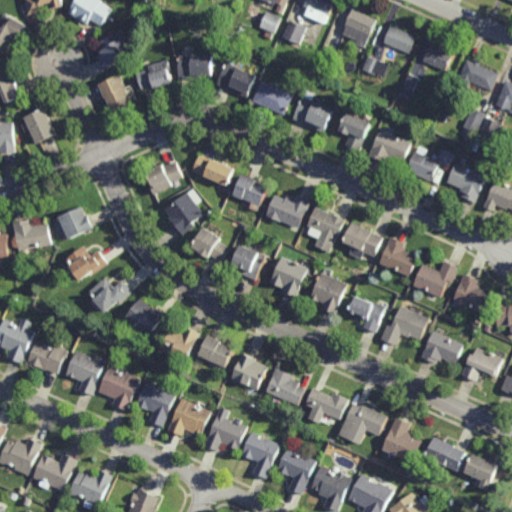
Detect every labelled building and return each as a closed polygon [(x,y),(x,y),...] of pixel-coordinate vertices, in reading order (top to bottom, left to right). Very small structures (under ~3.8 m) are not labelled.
[(63,0),(66,8),(55,11),(54,7),(42,10),(43,12),(29,16),(24,0),(63,0)] [(99,0),(103,2),(102,3),(113,10),(102,27),(90,20),(87,25),(69,13),(77,0),(99,0)] [(290,0),(284,15),(282,14),(281,17),(282,17),(275,34),(260,28),(268,11),(275,15),(276,12),(259,5),(261,0),(290,0)] [(326,24),(306,15),(309,9),(305,7),(308,0),(333,0),(336,1),(326,24)] [(366,48),(356,44),(358,40),(344,34),(348,26),(347,26),(354,10),(378,20),(366,48)] [(10,57),(6,54),(5,56),(0,53),(0,22),(5,14),(27,27),(10,57)] [(300,45),(284,37),(290,21),(307,28),(300,45)] [(411,53),(386,42),(392,27),(417,38),(411,53)] [(120,36),(121,35),(124,39),(123,40),(129,50),(117,57),(120,61),(107,69),(99,57),(104,54),(102,52),(104,50),(99,43),(117,31),(120,36)] [(271,40),(265,37),(267,31),(273,34),(271,40)] [(447,70),(425,60),(432,43),(454,53),(447,70)] [(215,75),(202,75),(202,80),(180,79),(181,55),(194,55),(194,54),(215,54),(215,75)] [(377,74),(364,69),(370,55),(382,61),(377,74)] [(476,61),(477,59),(483,61),(482,64),(501,73),(492,90),(472,81),(469,87),(461,83),(463,77),(460,75),(469,57),(476,61)] [(157,87),(156,86),(143,90),(138,73),(150,70),(149,66),(168,60),(174,82),(157,87)] [(238,67),(239,66),(259,75),(248,98),(218,84),(228,63),(238,67)] [(14,82),(17,81),(23,96),(8,102),(4,92),(0,93),(0,66),(6,64),(14,82)] [(327,74),(320,70),(323,65),(330,69),(327,74)] [(413,91),(404,87),(409,73),(419,77),(413,91)] [(133,102),(113,111),(107,97),(106,97),(100,84),(120,75),(133,102)] [(511,80),(511,111),(511,110),(498,105),(508,79),(511,80)] [(286,115),(255,100),(264,80),(295,95),(286,115)] [(408,100),(402,97),(405,91),(411,94),(408,100)] [(316,101),(316,100),(335,109),(325,132),(295,119),(301,104),(302,101),(303,102),(305,97),(316,101)] [(475,138),(474,137),(472,141),(465,138),(467,135),(465,134),(468,128),(465,127),(474,106),(487,112),(475,138)] [(39,144),(26,117),(45,107),(58,134),(39,144)] [(373,121),(366,137),(367,137),(361,151),(347,144),(351,136),(340,131),(345,119),(346,116),(347,117),(350,110),(373,121)] [(493,143),(484,139),(481,145),(478,151),(474,149),(480,138),(478,137),(488,116),(503,123),(493,143)] [(16,153),(2,154),(1,148),(0,148),(0,123),(14,122),(16,153)] [(405,162),(391,156),(390,158),(387,157),(385,161),(371,155),(374,148),(383,128),(413,142),(405,162)] [(450,166),(442,162),(433,181),(409,170),(417,151),(441,162),(443,158),(440,157),(444,148),(455,154),(450,166)] [(214,161),(215,158),(236,167),(230,182),(229,185),(195,171),(201,155),(214,161)] [(478,202),(464,196),(466,192),(462,190),(463,188),(450,181),(459,161),(489,175),(481,194),(482,194),(478,202)] [(185,177),(172,183),(174,187),(155,195),(151,186),(154,184),(148,171),(166,163),(167,166),(178,162),(185,177)] [(261,205),(244,198),(244,199),(234,194),(244,173),(257,179),(257,180),(270,186),(261,205)] [(508,183),(509,182),(511,184),(511,207),(510,207),(509,210),(499,205),(497,211),(487,206),(499,179),(508,183)] [(184,236),(171,218),(172,217),(167,210),(190,193),(206,214),(194,223),(196,226),(184,236)] [(287,199),(288,195),(297,198),(298,196),(311,201),(300,228),(282,221),(282,222),(267,216),(276,195),(287,199)] [(87,216),(90,215),(96,229),(71,239),(68,232),(60,235),(56,223),(63,221),(61,216),(83,207),(87,216)] [(334,214),(334,213),(347,219),(338,239),(337,238),(331,252),(317,246),(323,232),(309,226),(317,207),(334,214)] [(30,224),(34,223),(35,225),(49,223),(53,245),(20,251),(15,223),(29,220),(30,224)] [(377,257),(345,243),(354,222),(374,231),(374,232),(386,237),(377,257)] [(221,243),(231,249),(223,262),(213,256),(212,258),(202,252),(202,251),(195,247),(198,243),(197,242),(199,239),(200,240),(208,227),(224,238),(221,243)] [(8,258),(4,258),(0,258),(0,234),(9,234),(8,258)] [(411,276),(382,263),(391,243),(390,243),(393,236),(407,243),(406,246),(409,248),(408,250),(421,256),(411,276)] [(266,263),(265,262),(258,280),(238,271),(240,266),(234,264),(243,244),(261,252),(261,253),(267,256),(266,259),(267,259),(266,263)] [(93,256),(101,251),(110,263),(96,273),(95,272),(83,280),(68,259),(86,246),(93,256)] [(300,290),(302,291),(299,298),(284,292),(287,287),(285,286),(284,288),(272,283),(284,256),(310,268),(300,290)] [(455,282),(451,280),(443,298),(416,285),(425,264),(442,271),(447,261),(461,267),(455,282)] [(350,284),(336,314),(324,308),(326,304),(320,301),(313,298),(321,279),(320,279),(321,275),(323,276),(324,272),(350,284)] [(486,314),(455,301),(466,274),(480,280),(478,283),(483,285),(482,288),(495,294),(486,314)] [(116,287),(125,280),(136,293),(121,305),(119,303),(107,313),(96,300),(97,298),(91,292),(108,278),(116,287)] [(377,304),(377,302),(388,307),(380,324),(382,325),(378,332),(367,327),(369,321),(352,313),(353,310),(352,309),(354,307),(359,296),(377,304)] [(155,309),(157,307),(167,315),(150,337),(127,319),(143,299),(155,309)] [(511,326),(500,326),(499,305),(511,305),(511,326)] [(432,318),(423,340),(412,336),(412,337),(403,334),(398,345),(384,339),(390,325),(395,327),(404,306),(432,318)] [(488,322),(483,319),(487,313),(491,316),(488,322)] [(15,326),(16,325),(18,326),(18,327),(20,327),(24,319),(33,323),(31,329),(37,332),(26,356),(27,356),(24,364),(9,357),(12,351),(2,347),(3,344),(0,342),(0,332),(6,319),(14,322),(13,325),(15,326)] [(186,332),(188,327),(202,333),(189,360),(180,356),(179,358),(164,351),(175,326),(186,332)] [(459,365),(444,359),(443,361),(439,360),(438,363),(424,357),(427,350),(428,351),(436,331),(467,344),(459,365)] [(236,355),(234,354),(228,367),(202,356),(210,336),(224,341),(223,343),(237,349),(235,352),(237,352),(236,355)] [(56,349),(57,346),(70,351),(69,353),(70,354),(66,361),(65,361),(59,375),(47,370),(47,371),(38,367),(37,369),(28,365),(29,362),(30,362),(39,342),(56,349)] [(506,359),(498,378),(490,375),(489,377),(483,374),(484,372),(483,371),(479,382),(465,375),(470,363),(471,363),(475,354),(477,355),(480,348),(506,359)] [(94,396),(81,390),(84,382),(68,375),(79,351),(92,357),(91,360),(106,366),(99,383),(100,383),(94,396)] [(259,390),(235,379),(246,355),(258,360),(257,361),(270,367),(259,390)] [(122,374),(122,372),(125,374),(127,375),(128,373),(143,380),(132,404),(133,404),(130,412),(115,405),(117,400),(101,392),(113,366),(121,370),(119,373),(122,374)] [(301,406),(269,392),(278,369),(296,376),(295,380),(302,383),(300,386),(308,389),(301,406)] [(511,393),(503,390),(509,375),(511,376),(511,393)] [(159,390),(159,389),(162,390),(162,391),(164,392),(165,390),(179,396),(165,427),(152,421),(156,412),(150,410),(139,406),(149,383),(158,386),(156,389),(159,390)] [(335,396),(336,393),(353,400),(351,404),(343,421),(327,414),(323,424),(311,419),(316,408),(309,405),(316,388),(335,396)] [(200,410),(200,408),(203,410),(203,411),(205,412),(206,409),(214,412),(204,435),(197,432),(196,434),(187,430),(184,437),(170,430),(173,423),(174,424),(185,399),(198,405),(197,409),(200,410)] [(365,408),(366,406),(391,417),(382,436),(369,430),(363,444),(343,435),(356,404),(365,408)] [(241,426),(242,425),(250,428),(241,451),(231,447),(231,446),(224,443),(221,452),(207,447),(211,436),(212,437),(220,416),(223,408),(232,412),(230,419),(235,421),(234,423),(241,426)] [(414,425),(410,432),(418,436),(417,438),(425,441),(416,463),(385,451),(399,418),(414,425)] [(0,425),(8,429),(6,435),(5,435),(0,446),(0,425)] [(268,442),(269,439),(283,445),(274,467),(269,479),(256,473),(260,463),(256,461),(256,460),(245,456),(254,432),(262,435),(260,439),(268,442)] [(468,453),(459,472),(449,467),(449,466),(429,457),(430,455),(429,455),(430,453),(437,437),(457,446),(456,447),(468,453)] [(41,452),(40,452),(30,476),(15,470),(16,468),(15,467),(14,468),(11,466),(12,465),(9,464),(9,466),(1,463),(10,440),(17,443),(18,441),(28,445),(31,439),(44,445),(41,452)] [(299,456),(299,455),(302,456),(302,457),(304,458),(305,455),(319,461),(310,482),(310,483),(305,495),(291,489),(295,478),(280,472),(290,449),(299,452),(297,455),(299,456)] [(75,470),(65,492),(50,486),(51,483),(48,482),(48,483),(46,482),(46,481),(43,480),(43,482),(35,478),(44,456),(56,461),(61,463),(64,454),(79,461),(75,470)] [(501,466),(490,491),(482,488),(485,481),(467,473),(472,462),(471,462),(473,459),(474,459),(476,455),(501,466)] [(334,474),(335,473),(338,474),(337,476),(339,476),(341,472),(348,475),(348,477),(355,480),(344,503),(345,504),(341,511),(338,511),(327,507),(331,499),(321,495),(322,492),(314,489),(324,466),(334,470),(332,473),(334,474)] [(115,477),(111,484),(100,508),(86,502),(87,499),(85,498),(85,499),(83,498),(82,497),(81,499),(71,495),(81,472),(88,475),(89,473),(98,477),(101,470),(115,477)] [(380,485),(381,483),(396,491),(385,511),(366,511),(368,508),(351,499),(365,474),(373,479),(372,481),(380,485)] [(161,498),(156,510),(158,511),(157,511),(131,511),(136,504),(133,502),(137,494),(139,495),(141,489),(161,498)] [(16,501),(10,499),(12,493),(18,496),(16,501)] [(425,508),(426,508),(429,511),(392,511),(391,510),(394,508),(414,493),(425,508)]
